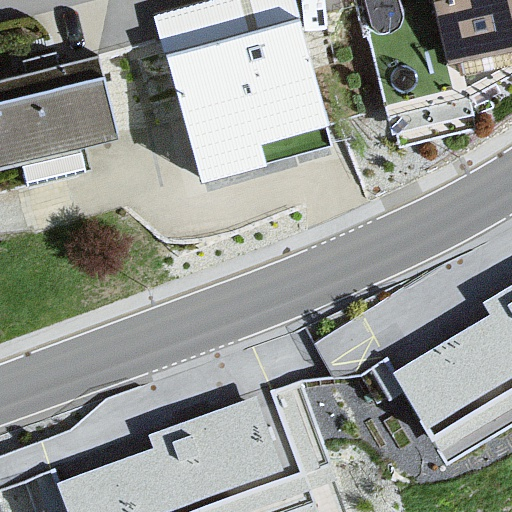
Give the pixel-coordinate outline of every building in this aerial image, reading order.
[(160,0),(200,165),(335,133),(303,0),(160,0)] [(511,0),(434,0),(450,67),(511,52),(511,0)] [(0,172),(117,143),(97,55),(0,81),(0,172)] [(511,280),(385,355),(443,451),(511,409),(511,280)] [(57,455),(75,511),(320,511),(280,385),(57,455)]
